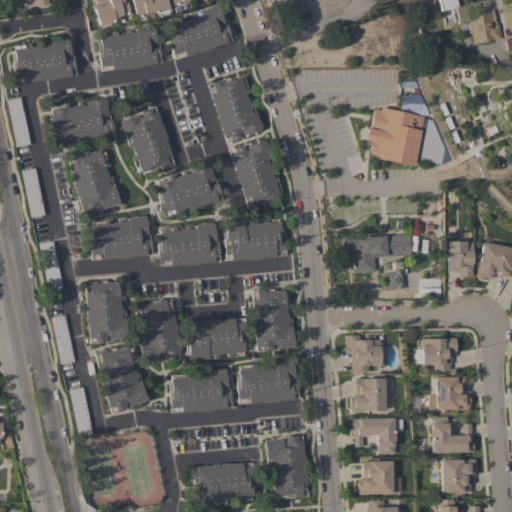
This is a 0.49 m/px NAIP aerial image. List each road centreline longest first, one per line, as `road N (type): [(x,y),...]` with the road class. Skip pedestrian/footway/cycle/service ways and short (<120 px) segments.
road 1 (residential): [(171,511),(156,424),(97,430),(24,90),(91,81)]
road 2 (tertiary): [(330,511),(305,195),(242,0)]
road 3 (secondary): [(0,265),(50,511)]
road 4 (residential): [(284,265),(140,276),(135,266),(63,271)]
road 5 (residential): [(496,511),(484,314)]
road 6 (residential): [(484,314),(318,319)]
road 7 (residential): [(156,424),(303,409)]
road 8 (residential): [(188,66),(235,206)]
road 9 (residential): [(91,81),(232,53)]
road 10 (residential): [(91,81),(75,21),(0,30)]
